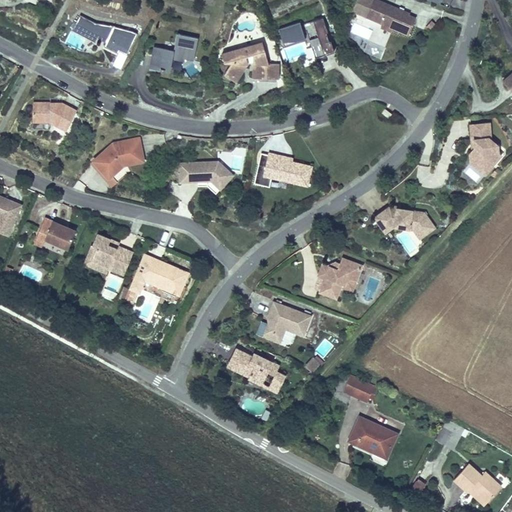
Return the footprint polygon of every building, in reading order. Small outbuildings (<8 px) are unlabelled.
[(416,17),(409,14),(410,12),(380,0),(355,0),(351,9),(409,34),(416,17)] [(129,53),(139,34),(134,31),(120,28),(99,21),(98,22),(82,14),(74,28),(97,41),(99,36),(107,41),(105,45),(117,52),(120,48),(129,53)] [(302,36),(300,29),(303,28),(312,55),(322,52),(321,50),(331,47),(328,38),(326,38),(321,22),(322,22),(320,15),(277,29),(277,30),(281,43),(302,36)] [(169,73),(172,61),(182,63),(183,60),(193,62),(198,39),(176,35),(173,51),(153,47),(149,69),(169,73)] [(269,63),(262,43),(253,46),(253,54),(246,57),(243,49),(222,56),(224,64),(231,62),(226,74),(238,80),(245,65),(253,64),(253,79),(279,78),(278,63),(269,63)] [(124,61),(129,53),(120,48),(117,52),(115,56),(124,61)] [(511,70),(498,80),(510,97),(511,95),(511,70)] [(67,129),(76,111),(62,103),(33,102),(32,120),(49,121),(67,129)] [(385,108),(381,113),(387,117),(391,113),(385,108)] [(49,129),(49,121),(32,120),(31,128),(49,129)] [(501,153),(493,148),(496,143),(490,139),(489,123),(470,125),(471,140),(473,139),(474,147),(472,150),(470,153),(476,158),(486,165),(493,164),(501,153)] [(146,163),(145,143),(118,145),(97,160),(110,179),(113,177),(126,167),(126,164),(146,163)] [(308,187),(313,165),(293,160),(277,157),(278,154),(268,152),(268,154),(263,176),(271,178),(308,187)] [(268,154),(261,153),(254,183),(269,187),(271,178),(263,176),(268,154)] [(486,165),(476,158),(473,163),(487,173),(493,164),(486,165)] [(110,179),(97,160),(94,162),(112,188),(118,184),(113,177),(110,179)] [(218,161),(178,162),(179,184),(207,182),(211,181),(220,190),(235,175),(218,161)] [(220,190),(211,181),(207,182),(207,186),(215,194),(220,190)] [(0,229),(8,233),(21,203),(6,196),(5,200),(1,199),(2,197),(0,194),(0,229)] [(426,220),(420,212),(385,206),(370,217),(381,232),(390,226),(405,228),(406,224),(418,226),(426,220)] [(67,246),(75,228),(43,215),(36,233),(44,237),(67,246)] [(415,237),(430,226),(426,220),(418,226),(406,224),(405,228),(409,229),(415,237)] [(123,272),(132,250),(118,243),(119,240),(115,239),(114,241),(109,239),(110,237),(96,231),(86,254),(98,259),(96,265),(106,270),(108,265),(123,272)] [(41,244),(44,237),(36,233),(33,240),(41,244)] [(96,265),(98,259),(86,254),(84,260),(96,265)] [(179,293),(187,274),(161,263),(163,260),(153,255),(143,278),(179,293)] [(355,281),(360,266),(340,259),(338,264),(334,263),(332,269),(321,265),(317,277),(324,279),(319,292),(335,298),(339,288),(341,288),(344,282),(349,279),(355,281)] [(189,271),(163,260),(161,263),(187,274),(189,271)] [(351,292),(355,281),(349,279),(344,282),(341,288),(351,292)] [(124,298),(129,286),(125,284),(120,296),(124,298)] [(134,301),(136,290),(129,289),(126,300),(134,301)] [(305,338),(313,319),(276,303),(270,318),(273,319),(266,337),(282,344),(287,330),(305,338)] [(262,334),(265,322),(260,321),(257,333),(262,334)] [(278,373),(281,367),(264,359),(263,363),(253,358),(237,350),(229,368),(250,378),(249,380),(263,386),(269,374),(276,377),(273,382),(282,386),(287,377),(278,373)] [(315,353),(303,364),(311,372),(323,361),(315,353)] [(263,363),(264,359),(255,354),(253,358),(263,363)] [(348,400),(352,393),(344,388),(352,374),(348,372),(332,391),(348,400)] [(344,388),(352,393),(367,400),(373,390),(376,392),(379,386),(352,372),(352,374),(344,388)] [(279,394),(282,386),(273,382),(269,389),(279,394)] [(396,430),(359,414),(349,438),(386,454),(396,430)] [(442,423),(434,437),(443,443),(450,429),(442,423)] [(491,482),(493,478),(485,471),(481,474),(467,462),(452,479),(465,491),(467,489),(469,486),(487,502),(498,490),(491,482)] [(501,486),(493,478),(491,482),(498,490),(501,486)] [(469,486),(467,489),(484,505),(487,502),(469,486)]
